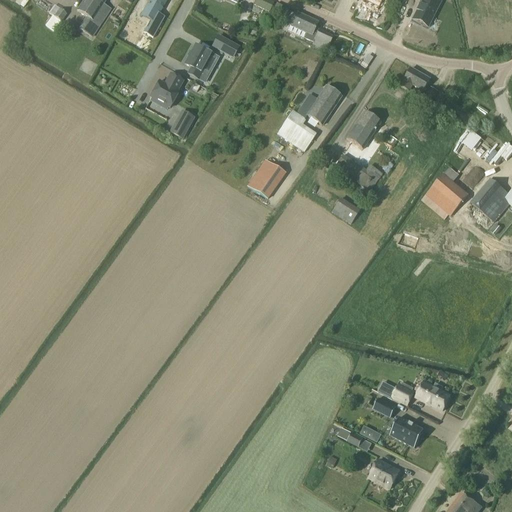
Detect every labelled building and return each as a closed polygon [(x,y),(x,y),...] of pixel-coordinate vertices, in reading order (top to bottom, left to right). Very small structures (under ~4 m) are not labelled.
[(84,0),(78,11),(88,18),(80,29),(92,38),(111,9),(104,5),(107,0),(84,0)] [(143,33),(153,39),(164,18),(159,15),(167,0),(148,0),(141,15),(150,20),(143,33)] [(274,3),(266,0),(256,0),(254,6),(269,13),(274,3)] [(362,0),(361,3),(378,11),(382,0),(362,0)] [(419,9),(414,17),(430,24),(441,0),(423,0),(422,3),(421,3),(418,9),(419,9)] [(47,26),(55,32),(62,23),(67,15),(60,10),(54,17),(53,17),(47,26)] [(296,13),(290,26),(307,34),(304,39),(313,43),(313,44),(327,51),(333,37),(316,29),(318,23),(296,13)] [(139,42),(148,47),(151,41),(143,36),(139,42)] [(238,48),(218,37),(212,48),(232,59),(238,48)] [(148,47),(139,42),(138,42),(135,47),(145,53),(148,47)] [(211,55),(195,46),(184,65),(191,69),(188,75),(199,81),(203,75),(200,73),(211,55)] [(429,80),(412,70),(406,80),(403,87),(409,90),(412,84),(423,90),(429,80)] [(182,82),(170,75),(166,82),(167,83),(166,86),(159,83),(150,98),(169,109),(178,93),(177,93),(182,82)] [(191,92),(203,96),(205,89),(193,85),(191,92)] [(297,115),(293,112),(277,134),(305,153),(316,136),(301,126),(304,120),(307,116),(322,127),(342,98),(326,87),(319,97),(310,112),(302,107),(297,115)] [(437,92),(430,88),(423,100),(429,104),(437,92)] [(445,97),(439,93),(429,108),(435,112),(445,97)] [(193,119),(182,113),(170,134),(181,140),(193,119)] [(365,113),(347,140),(362,150),(380,124),(365,113)] [(334,169),(341,174),(348,178),(354,182),(353,185),(362,191),(364,189),(370,193),(378,181),(379,181),(382,175),(369,166),(366,172),(343,156),(334,169)] [(268,201),(286,174),(264,160),(247,187),(268,201)] [(387,162),(382,170),(388,174),(393,166),(387,162)] [(453,168),(437,192),(475,218),(491,195),(453,168)] [(340,200),(331,213),(350,226),(359,212),(340,200)] [(511,203),(499,221),(511,230),(511,203)] [(433,389),(423,384),(416,398),(443,412),(450,398),(440,393),(443,388),(435,385),(433,389)] [(412,396),(397,389),(389,404),(405,412),(413,396),(412,395),(412,396)] [(396,409),(378,399),(373,410),(390,419),(396,409)] [(424,431),(399,419),(390,436),(415,449),(424,431)] [(362,440),(350,434),(346,443),(358,449),(362,440)] [(374,435),(370,441),(377,444),(380,438),(374,435)] [(330,457),(326,464),(334,469),(338,461),(330,457)] [(378,462),(369,479),(391,490),(400,473),(378,462)] [(462,493),(447,511),(479,511),(482,508),(462,493)]
